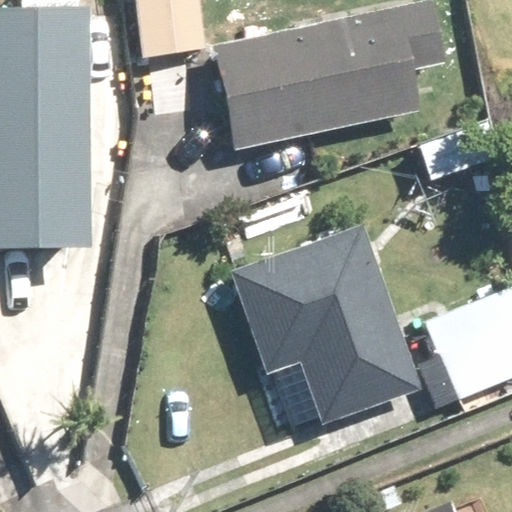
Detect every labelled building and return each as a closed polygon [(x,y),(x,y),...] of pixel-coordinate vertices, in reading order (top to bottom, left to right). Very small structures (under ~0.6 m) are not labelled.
[(185,0),(118,0),(128,63),(193,53),(185,0)] [(405,112),(400,77),(430,69),(418,0),(417,0),(198,56),(215,161),(405,112)] [(73,52),(0,55),(0,253),(81,250),(73,52)] [(288,369),(311,429),(408,392),(349,231),(214,278),(251,382),(288,369)] [(511,292),(508,283),(412,325),(447,403),(511,374),(511,292)]
